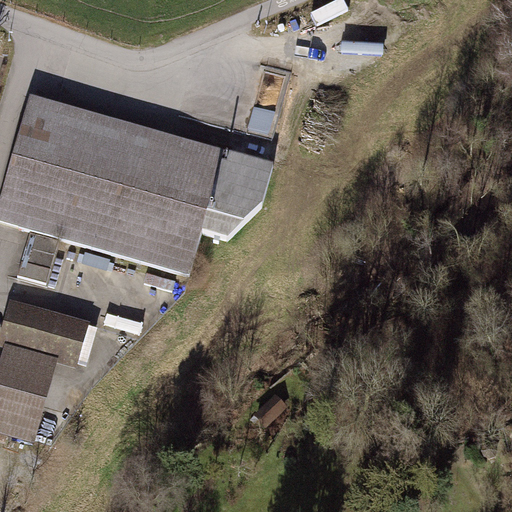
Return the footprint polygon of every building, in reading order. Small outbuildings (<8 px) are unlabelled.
[(238,133),(269,142),(289,73),(258,64),(238,133)] [(51,106),(26,99),(0,191),(0,223),(16,228),(186,277),(199,233),(218,164),(221,154),(51,106)] [(199,233),(224,240),(259,207),(270,167),(227,155),(224,165),(218,164),(199,233)] [(14,276),(43,285),(55,242),(27,233),(14,276)] [(0,328),(0,344),(73,366),(84,326),(7,304),(0,328)] [(52,373),(3,360),(0,371),(0,439),(30,448),(52,373)]
